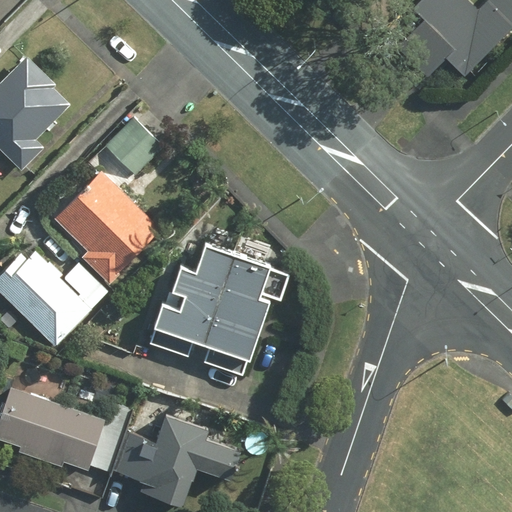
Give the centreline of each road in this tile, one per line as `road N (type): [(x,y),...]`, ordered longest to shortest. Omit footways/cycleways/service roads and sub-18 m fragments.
road 1 (tertiary): [(186,0),(424,231)]
road 2 (residential): [(328,511),(424,231)]
road 3 (tertiary): [(511,144),(424,231)]
road 4 (tertiary): [(424,231),(511,317)]
